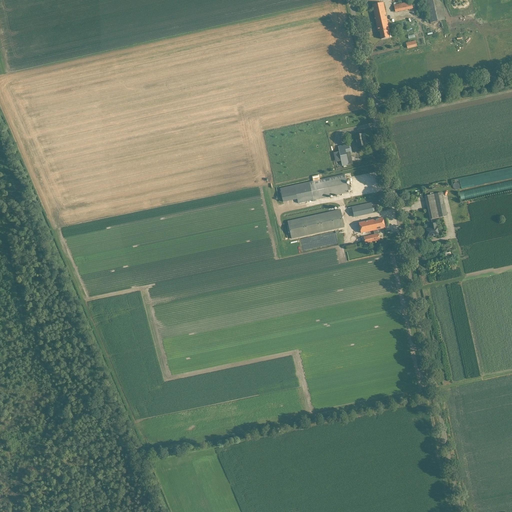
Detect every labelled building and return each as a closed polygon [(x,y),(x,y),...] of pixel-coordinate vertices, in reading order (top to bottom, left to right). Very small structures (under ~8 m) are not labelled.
[(440,0),(424,0),(430,23),(444,20),(440,0)] [(383,3),(372,5),(376,23),(378,32),(380,32),(381,39),(386,38),(388,38),(389,38),(388,31),(390,31),(389,26),(388,22),(383,3)] [(366,145),(364,134),(355,136),(358,147),(366,145)] [(349,165),(346,153),(350,152),(349,145),(349,144),(338,146),(339,152),(341,161),(342,166),(343,166),(346,165),(349,165)] [(313,181),(294,185),(297,199),(298,203),(305,202),(313,200),(313,201),(316,200),(315,200),(349,192),(348,190),(347,185),(346,181),(345,176),(345,174),(320,180),(319,178),(313,179),(313,181)] [(461,188),(461,189),(468,187),(467,181),(471,180),(472,181),(476,180),(475,175),(452,180),(454,189),(461,188)] [(430,220),(431,219),(432,224),(430,225),(431,229),(426,230),(428,238),(438,236),(436,223),(437,223),(436,219),(447,216),(442,193),(425,196),(430,220)] [(350,207),(352,217),(372,213),(370,202),(350,207)] [(341,210),(331,212),(288,222),(292,239),(345,228),(341,210)] [(374,235),(373,235),(364,237),(365,244),(380,240),(378,234),(377,230),(385,228),(383,218),(359,223),(361,233),(374,231),(374,235)]
